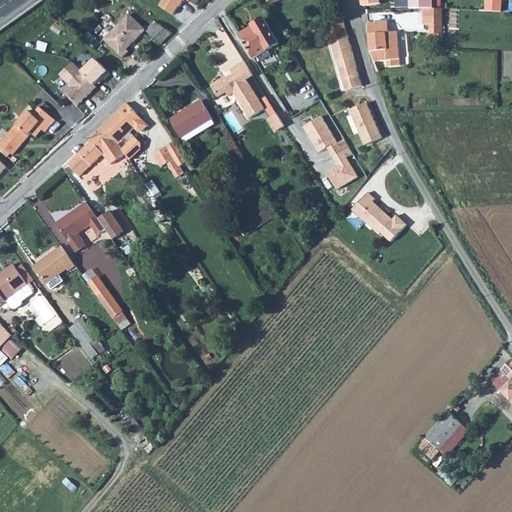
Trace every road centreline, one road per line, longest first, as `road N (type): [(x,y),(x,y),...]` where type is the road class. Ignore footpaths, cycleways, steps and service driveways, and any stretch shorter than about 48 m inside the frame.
road 1 (unclassified): [(352,0),(365,64),(391,129),(511,332)]
road 2 (unclassified): [(224,0),(0,211)]
road 3 (track): [(88,511),(124,470),(126,440),(45,373)]
